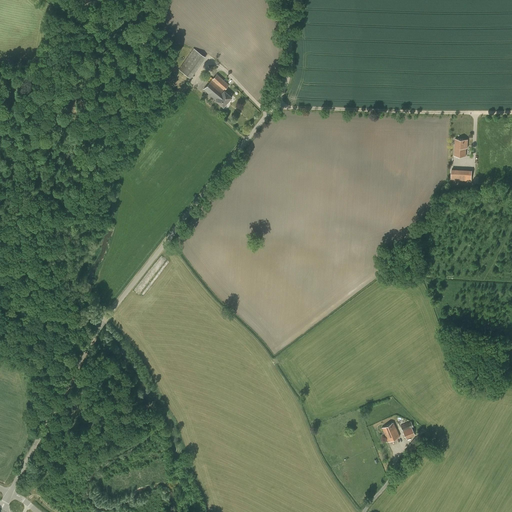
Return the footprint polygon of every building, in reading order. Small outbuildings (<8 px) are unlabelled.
[(164,50),(167,53),(174,44),(171,41),(164,50)] [(178,69),(190,78),(205,57),(193,48),(178,69)] [(203,89),(209,94),(213,90),(219,95),(220,94),(228,101),(231,97),(224,90),(228,85),(217,74),(203,89)] [(213,90),(209,94),(215,99),(215,100),(223,106),(228,101),(220,94),(219,95),(213,90)] [(455,139),(454,156),(466,156),(466,148),(467,148),(468,139),(455,139)] [(473,170),(453,169),(453,179),(473,180),(473,170)] [(382,427),(388,441),(399,436),(393,422),(382,427)] [(413,427),(411,422),(400,426),(406,439),(415,435),(411,427),(413,427)] [(420,442),(414,438),(408,445),(414,450),(420,442)]
